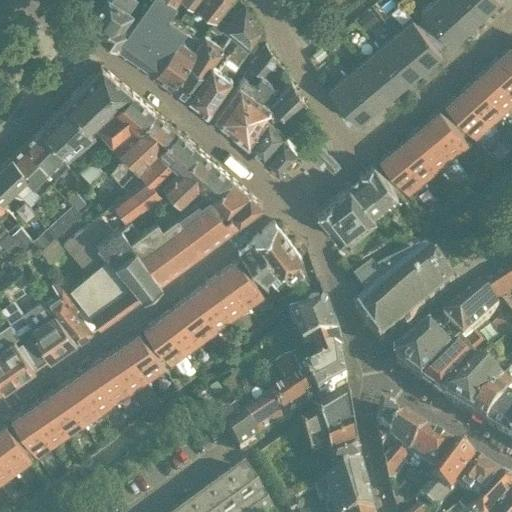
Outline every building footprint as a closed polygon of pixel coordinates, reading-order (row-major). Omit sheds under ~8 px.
[(114,41),(126,24),(121,21),(132,6),(128,3),(129,0),(87,0),(90,2),(79,20),(113,40),(114,41)] [(142,0),(126,24),(114,41),(151,67),(183,22),(166,10),(164,9),(170,0),(142,0)] [(170,0),(164,9),(166,10),(173,0),(185,0),(194,6),(198,0),(170,0)] [(198,0),(194,6),(214,20),(216,19),(224,8),(230,0),(198,0)] [(467,27),(441,0),(428,0),(419,9),(450,42),(467,27)] [(470,0),(441,0),(467,27),(482,13),(470,0)] [(470,0),(482,13),(496,0),(470,0)] [(244,3),(223,25),(221,28),(236,40),(231,48),(242,56),(261,28),(244,3)] [(411,16),(394,31),(423,66),(440,51),(411,16)] [(214,20),(210,27),(213,30),(219,31),(221,28),(223,25),(216,19),(214,20)] [(183,22),(151,67),(170,81),(195,47),(194,45),(188,41),(194,33),(191,31),(194,27),(186,21),(184,23),(183,22)] [(204,31),(194,45),(195,47),(170,81),(187,93),(210,60),(211,60),(222,44),(204,31)] [(423,66),(394,31),(377,45),(406,80),(423,66)] [(511,40),(501,50),(511,61),(511,40)] [(243,72),(213,113),(226,123),(258,77),(261,73),(268,65),(275,57),(273,53),(268,47),(265,42),(262,46),(243,72)] [(406,80),(377,45),(360,58),(390,94),(406,80)] [(210,60),(187,93),(195,99),(206,108),(230,74),(242,56),(231,48),(219,66),(211,60),(210,60)] [(511,61),(501,50),(487,63),(511,90),(511,61)] [(360,58),(344,72),(373,107),(390,94),(360,58)] [(101,63),(67,97),(88,123),(94,118),(95,119),(131,89),(101,63)] [(511,90),(487,63),(473,75),(504,111),(511,103),(511,90)] [(373,107),(344,72),(327,87),(356,122),(373,107)] [(226,124),(245,139),(271,109),(267,103),(269,101),(276,93),(266,86),(271,80),(270,80),(261,73),(258,77),(226,123),(226,124)] [(473,75),(458,88),(490,124),(504,111),(473,75)] [(271,109),(245,139),(262,155),(281,133),(306,104),(290,77),(269,101),(267,103),(271,109)] [(490,124),(458,88),(443,102),(475,137),(490,124)] [(94,118),(88,123),(89,125),(89,126),(94,131),(107,145),(110,142),(152,107),(131,89),(95,119),(94,118)] [(67,97),(50,114),(77,145),(94,131),(89,126),(89,125),(88,123),(67,97)] [(423,119),(453,155),(469,142),(438,106),(423,119)] [(114,164),(109,169),(113,173),(121,182),(126,175),(135,167),(136,167),(136,166),(177,128),(152,107),(110,142),(111,143),(113,143),(121,152),(114,164)] [(42,122),(39,125),(63,153),(66,156),(69,160),(80,149),(76,146),(77,145),(50,114),(42,122)] [(453,155),(423,119),(408,131),(438,168),(453,155)] [(63,153),(39,125),(27,138),(56,175),(68,162),(61,155),(63,153)] [(97,210),(98,211),(112,226),(118,221),(129,214),(130,215),(149,201),(161,192),(155,185),(160,180),(197,145),(177,128),(136,166),(136,167),(135,167),(136,168),(143,176),(97,210)] [(408,131),(393,144),(423,180),(438,168),(408,131)] [(281,133),(262,155),(276,169),(277,170),(280,165),(295,147),(281,133)] [(56,175),(27,138),(11,153),(33,184),(32,185),(39,192),(56,175)] [(317,140),(309,148),(332,171),(340,163),(317,140)] [(423,180),(393,144),(377,157),(408,193),(423,180)] [(197,145),(160,180),(162,181),(171,192),(180,201),(197,184),(201,187),(205,191),(206,193),(211,198),(233,177),(218,164),(201,148),(197,145)] [(11,153),(0,163),(0,197),(2,200),(10,192),(21,196),(32,185),(33,184),(11,153)] [(91,158),(78,170),(89,182),(102,170),(91,158)] [(349,182),(373,211),(395,192),(372,161),(348,181),(349,182)] [(302,188),(315,183),(308,166),(295,171),(302,188)] [(211,198),(206,193),(199,199),(196,196),(176,211),(160,222),(155,215),(139,228),(130,215),(129,214),(118,221),(159,280),(160,279),(160,278),(199,249),(239,219),(261,202),(233,177),(211,198)] [(373,211),(349,182),(319,207),(318,213),(340,239),(373,211)] [(71,193),(67,197),(73,204),(77,209),(85,202),(76,192),(71,193)] [(59,216),(47,228),(54,236),(77,214),(80,212),(77,209),(73,204),(71,206),(59,216)] [(98,211),(77,230),(102,257),(109,252),(142,291),(159,280),(118,221),(112,226),(98,211)] [(274,218),(238,249),(262,279),(269,273),(275,282),(285,275),(288,279),(302,269),(291,256),(299,249),(274,218)] [(17,222),(7,230),(6,229),(0,233),(0,243),(9,254),(19,245),(23,250),(33,242),(17,222)] [(54,236),(47,228),(34,242),(40,248),(54,236)] [(77,230),(62,242),(65,246),(67,249),(86,270),(102,257),(77,230)] [(54,236),(40,248),(48,258),(62,246),(54,236)] [(373,269),(353,283),(366,298),(354,308),(359,314),(358,315),(380,345),(454,286),(449,280),(432,255),(431,256),(427,251),(421,256),(419,253),(377,274),(373,269)] [(142,291),(109,252),(102,257),(86,270),(75,280),(73,281),(67,287),(69,289),(80,304),(82,303),(98,324),(142,291)] [(220,268),(248,306),(264,294),(236,256),(220,268)] [(220,268),(204,279),(233,318),(248,306),(220,268)] [(511,270),(477,293),(496,315),(495,316),(498,321),(510,336),(511,334),(511,304),(511,303),(511,270)] [(66,273),(60,278),(67,287),(73,281),(66,273)] [(42,298),(40,299),(72,341),(92,328),(76,307),(80,304),(69,289),(67,287),(60,278),(58,276),(50,282),(56,291),(43,299),(42,298)] [(204,279),(189,291),(217,329),(233,318),(204,279)] [(217,329),(189,291),(174,302),(202,340),(217,329)] [(454,312),(442,321),(443,321),(466,342),(475,334),(495,316),(496,315),(477,293),(454,312)] [(72,341),(40,299),(19,314),(48,357),(72,341)] [(312,300),(291,322),(291,323),(304,352),(328,345),(330,358),(344,358),(340,341),(329,313),(325,311),(322,311),(319,300),(312,300)] [(202,340),(174,302),(158,314),(186,352),(202,340)] [(186,352),(158,314),(142,326),(170,363),(186,352)] [(8,320),(0,325),(0,353),(18,378),(33,367),(12,337),(17,334),(8,320)] [(466,342),(443,321),(432,330),(431,329),(395,358),(396,364),(419,381),(466,342)] [(510,336),(498,321),(491,327),(504,341),(510,336)] [(121,340),(148,379),(164,368),(138,328),(121,340)] [(466,342),(419,381),(443,398),(477,363),(478,359),(474,356),(472,354),(484,344),(475,334),(466,342)] [(38,364),(45,359),(30,337),(22,342),(38,364)] [(121,340),(105,351),(132,390),(148,379),(121,340)] [(302,356),(293,360),(298,372),(301,370),(307,367),(308,369),(315,366),(314,364),(315,363),(323,373),(332,369),(345,370),(344,358),(330,358),(328,345),(304,352),(306,355),(302,356)] [(105,351),(89,362),(116,401),(132,390),(105,351)] [(0,353),(0,386),(2,389),(18,378),(0,353)] [(319,400),(301,370),(298,372),(291,357),(274,365),(286,390),(272,398),(245,416),(245,417),(259,439),(287,422),(319,400)] [(89,362),(74,372),(100,412),(116,401),(89,362)] [(307,367),(301,370),(319,400),(347,383),(345,370),(332,369),(323,373),(315,363),(314,364),(315,366),(308,369),(307,367)] [(504,383),(477,363),(443,398),(447,400),(473,416),(504,383)] [(100,412),(74,372),(58,383),(85,422),(100,412)] [(511,373),(504,383),(473,416),(475,418),(487,425),(511,393),(511,373)] [(85,422),(58,383),(42,394),(69,433),(85,422)] [(511,393),(487,425),(488,425),(511,439),(511,437),(511,393)] [(42,394),(26,405),(53,444),(69,433),(42,394)] [(328,446),(355,430),(349,398),(316,417),(302,425),(312,455),(328,446)] [(53,444),(26,405),(9,417),(37,455),(53,444)] [(382,453),(406,421),(383,406),(378,433),(382,453)] [(218,417),(217,418),(219,420),(220,421),(241,451),(259,439),(245,417),(237,422),(229,410),(218,417)] [(4,420),(0,423),(0,448),(16,470),(32,458),(4,420)] [(406,421),(382,453),(390,484),(394,483),(405,469),(412,460),(426,434),(406,421)] [(358,449),(355,430),(328,446),(332,459),(358,449)] [(412,460),(405,469),(411,472),(405,482),(402,487),(392,495),(395,503),(408,490),(439,442),(426,434),(412,460)] [(408,490),(395,503),(397,511),(405,505),(412,500),(407,494),(414,486),(421,490),(427,481),(430,484),(438,475),(455,452),(453,450),(439,442),(408,490)] [(16,470),(0,448),(0,481),(0,482),(16,470)] [(358,449),(332,459),(329,460),(332,467),(317,472),(321,483),(337,478),(336,475),(361,464),(358,449)] [(438,475),(430,484),(431,484),(416,503),(417,511),(441,511),(453,501),(458,493),(478,467),(455,452),(438,475)] [(243,467),(224,481),(246,511),(269,511),(274,509),(243,467)] [(504,482),(478,467),(458,493),(470,502),(481,489),(492,496),(504,482)] [(373,511),(363,468),(315,491),(320,506),(323,504),(325,511),(326,511),(373,511)] [(246,511),(224,481),(205,495),(217,511),(246,511)] [(481,489),(470,502),(470,503),(464,510),(460,511),(505,511),(511,505),(511,485),(504,482),(492,496),(481,489)] [(217,511),(205,495),(187,508),(189,511),(217,511)]
